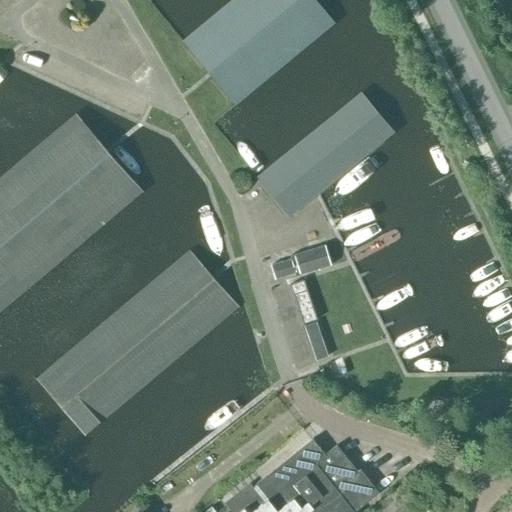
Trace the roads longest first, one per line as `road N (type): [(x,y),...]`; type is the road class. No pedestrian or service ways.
road 1 (unclassified): [(511,470),(315,410),(291,381),(237,198),(179,108)]
road 2 (unclassified): [(32,0),(12,16),(14,34),(155,100)]
road 3 (tertiary): [(511,148),(439,0)]
road 4 (unclassified): [(179,108),(115,0)]
